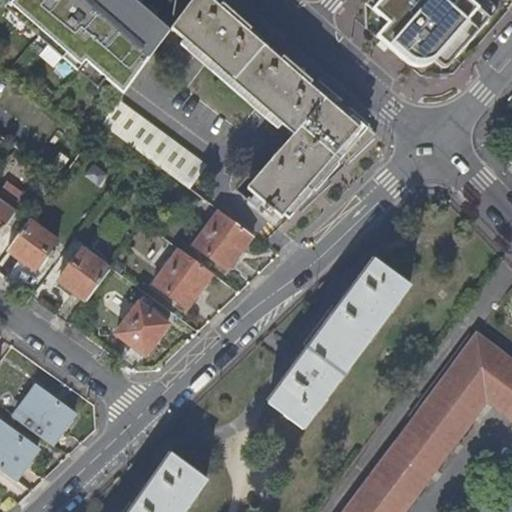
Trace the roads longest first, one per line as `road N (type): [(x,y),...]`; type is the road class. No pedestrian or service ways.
road 1 (tertiary): [(435,142),(145,412)]
road 2 (residential): [(145,412),(0,305)]
road 3 (tertiary): [(435,142),(304,31)]
road 4 (tertiary): [(145,412),(41,511)]
